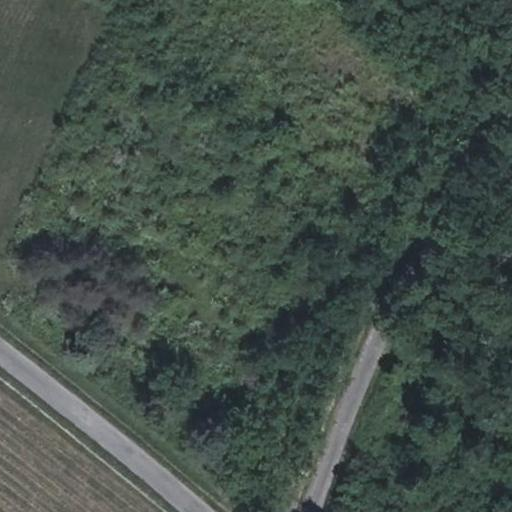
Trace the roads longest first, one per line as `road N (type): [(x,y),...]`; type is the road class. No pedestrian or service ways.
road 1 (unclassified): [(511,141),(360,398),(315,511)]
road 2 (unclassified): [(0,350),(196,511)]
